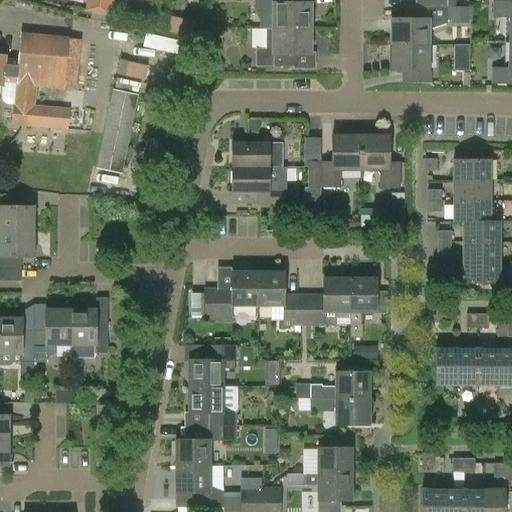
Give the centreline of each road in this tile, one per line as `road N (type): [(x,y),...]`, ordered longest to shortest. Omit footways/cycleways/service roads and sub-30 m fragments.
road 1 (residential): [(175,256),(208,107),(364,104)]
road 2 (residential): [(130,481),(169,269)]
road 3 (residential): [(42,412),(44,483),(130,481)]
road 4 (residential): [(169,269),(86,271),(71,259),(74,208)]
road 5 (residential): [(175,256),(328,262)]
road 6 (residential): [(364,104),(511,112)]
